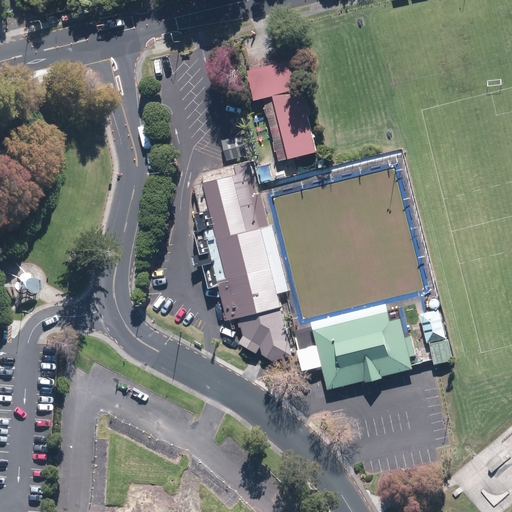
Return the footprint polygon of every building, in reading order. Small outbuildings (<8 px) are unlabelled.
[(295,58),(233,72),(241,106),(261,101),(276,163),(317,154),(295,58)] [(224,138),(229,161),(249,157),(244,134),(224,138)] [(253,172),(192,186),(225,329),(243,324),(250,345),(272,362),(296,356),(253,172)] [(409,307),(312,329),(327,390),(423,368),(409,307)] [(422,313),(427,343),(430,342),(434,363),(453,360),(444,309),(422,313)] [(144,511),(146,493),(129,492),(128,511),(114,511),(144,511)]
